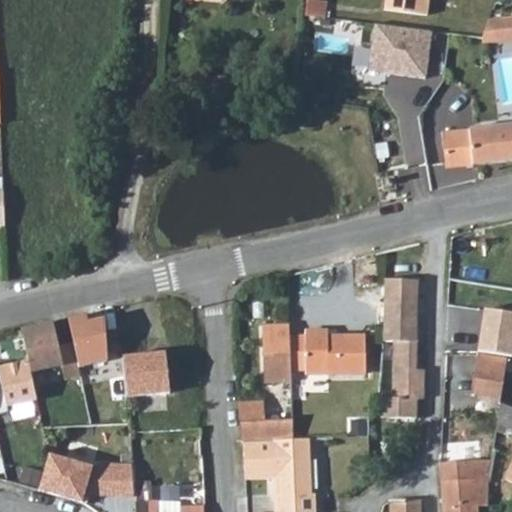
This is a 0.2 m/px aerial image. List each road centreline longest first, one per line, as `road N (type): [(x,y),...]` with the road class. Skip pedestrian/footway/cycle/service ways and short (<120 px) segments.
road 1 (residential): [(437,218),(435,511)]
road 2 (residential): [(214,266),(225,511)]
road 3 (tertiary): [(437,218),(214,266)]
road 4 (tertiary): [(214,266),(0,312)]
